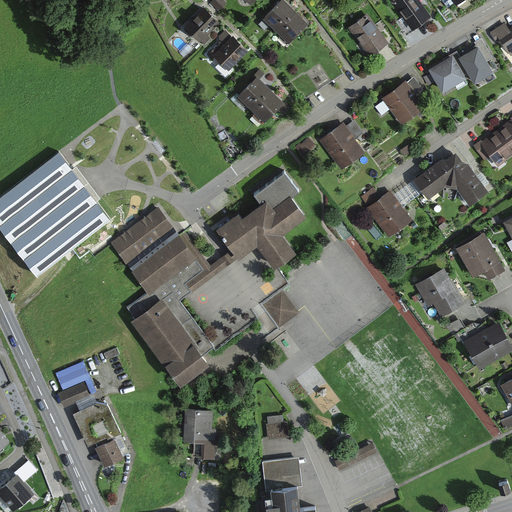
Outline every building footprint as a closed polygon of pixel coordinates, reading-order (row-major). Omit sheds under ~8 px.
[(224,0),(212,0),(211,1),(219,9),(227,2),(224,0)] [(286,0),(280,0),(264,16),(288,41),(308,22),(286,0)] [(412,28),(432,13),(424,2),(422,0),(391,0),(412,28)] [(219,19),(205,5),(185,25),(204,44),(212,37),(207,32),(215,23),(219,19)] [(349,26),(369,54),(388,40),(380,29),(368,12),(349,26)] [(511,24),(510,26),(506,20),(490,31),(497,42),(501,40),(511,55),(511,54),(511,24)] [(217,57),(229,68),(248,48),(234,35),(219,50),(215,46),(207,55),(213,61),(217,57)] [(469,50),(459,56),(474,81),(495,69),(488,60),(493,57),(482,37),(474,42),(477,45),(469,50)] [(445,58),(429,67),(431,72),(424,76),(429,85),(436,80),(443,91),(468,76),(454,53),(445,58)] [(238,94),(263,121),(277,107),(283,113),(290,107),(261,77),(265,72),(260,67),(254,72),(257,76),(238,94)] [(381,96),(400,122),(423,105),(413,93),(422,86),(414,75),(407,80),(405,78),(381,96)] [(511,154),(511,115),(511,117),(511,118),(503,125),(491,135),(484,140),(482,137),(473,144),(485,159),(490,155),(498,166),(511,154)] [(341,168),(365,150),(355,137),(361,132),(352,120),(345,125),(343,121),(319,138),(341,168)] [(304,155),(317,144),(310,136),(302,143),(301,142),(296,146),(304,155)] [(409,143),(400,149),(404,155),(413,149),(409,143)] [(457,146),(415,178),(429,197),(445,184),(457,186),(469,202),(488,188),(477,173),(457,146)] [(59,151),(0,195),(0,225),(38,276),(117,217),(77,164),(72,168),(59,151)] [(282,230),(306,212),(291,193),(299,188),(285,169),(253,192),(261,202),(243,215),(240,211),(217,228),(232,248),(238,256),(240,258),(257,245),(273,265),(295,248),(282,230)] [(367,207),(388,235),(411,218),(398,201),(390,190),(376,200),(370,191),(363,196),(369,205),(367,207)] [(158,207),(111,242),(147,290),(196,257),(179,235),(158,207)] [(186,230),(179,235),(196,257),(204,268),(185,282),(192,290),(238,256),(232,248),(211,264),(186,230)] [(507,267),(484,230),(456,247),(473,275),(483,269),(488,278),(507,267)] [(185,282),(204,268),(196,257),(126,307),(181,381),(210,360),(203,353),(214,346),(180,299),(192,290),(185,282)] [(436,317),(464,301),(452,281),(444,266),(416,282),(436,317)] [(283,289),(263,304),(279,325),(299,310),(283,289)] [(466,341),(480,367),(511,350),(511,344),(500,323),(483,332),(466,341)] [(511,400),(511,377),(502,383),(511,400)] [(105,462),(121,454),(111,434),(119,431),(105,403),(102,397),(95,401),(91,392),(88,394),(82,382),(57,394),(63,405),(74,400),(78,408),(71,411),(88,445),(95,442),(105,462)] [(211,408),(186,407),(185,427),(185,441),(194,441),(194,455),(212,455),(213,428),(210,428),(211,408)] [(283,421),(282,414),(267,415),(268,422),(266,423),(268,439),(289,437),(288,421),(283,421)] [(511,414),(501,419),(505,429),(511,426),(511,414)] [(0,448),(9,441),(0,428),(0,448)] [(354,464),(353,463),(378,452),(375,444),(337,460),(341,470),(354,464)] [(267,511),(258,511),(316,511),(315,504),(300,506),(297,485),(303,484),(300,456),(263,460),(266,487),(270,487),(271,495),(266,495),(267,511)] [(12,476),(0,486),(0,492),(13,508),(33,492),(17,473),(12,476)] [(509,478),(498,481),(501,491),(511,488),(509,478)]
